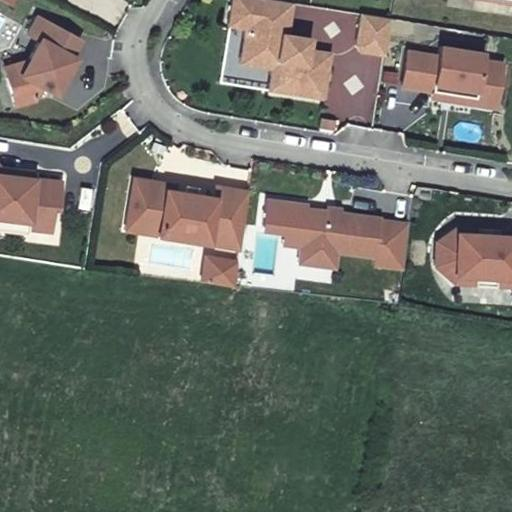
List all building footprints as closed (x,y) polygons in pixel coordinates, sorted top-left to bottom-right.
[(292,2),(277,0),(229,0),(226,27),(243,30),(238,64),(270,69),(267,90),(294,94),(321,98),(327,54),(311,52),(313,38),(287,34),(292,2)] [(25,33),(39,40),(41,36),(75,55),(85,38),(37,12),(25,33)] [(389,18),(360,13),(354,46),(359,51),(383,55),(389,18)] [(43,89),(58,97),(69,77),(80,58),(75,55),(41,36),(39,40),(28,59),(19,76),(43,89)] [(429,89),(476,96),(481,63),(483,51),(436,44),(435,53),(429,89)] [(400,85),(429,89),(435,53),(405,49),(400,85)] [(36,102),(43,89),(19,76),(28,59),(4,66),(16,108),(36,102)] [(429,89),(428,99),(463,104),(498,109),(504,66),(481,63),(476,96),(429,89)] [(0,165),(0,231),(28,235),(29,228),(52,230),(54,209),(60,209),(62,182),(36,179),(37,170),(19,168),(1,166),(0,165)] [(238,250),(246,189),(215,185),(214,195),(195,192),(177,190),(178,181),(130,175),(122,234),(238,250)] [(300,246),(298,265),(335,269),(336,254),(371,258),(370,268),(403,272),(409,222),(382,219),(382,216),(345,212),(308,208),(309,203),(267,199),(264,226),(286,229),(284,245),(300,246)] [(511,286),(511,229),(502,229),(457,227),(436,241),(435,267),(455,283),(511,286)] [(204,255),(201,282),(235,287),(238,260),(204,255)]
